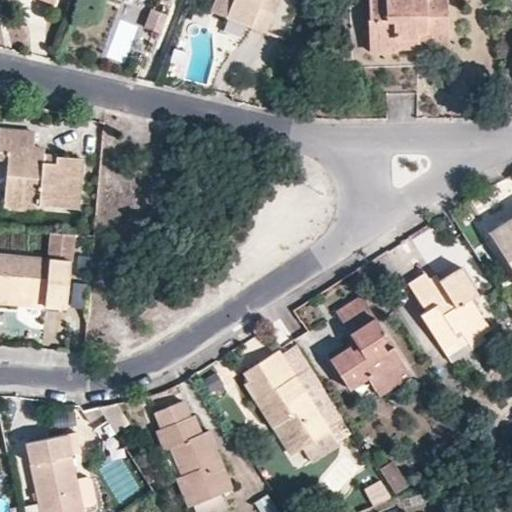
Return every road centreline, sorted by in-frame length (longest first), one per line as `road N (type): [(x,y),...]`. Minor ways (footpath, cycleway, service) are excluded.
road 1 (residential): [(0,373),(86,386),(139,376),(353,245)]
road 2 (residential): [(340,140),(0,61)]
road 3 (residential): [(353,245),(459,172),(511,147)]
road 4 (residential): [(511,139),(340,140)]
